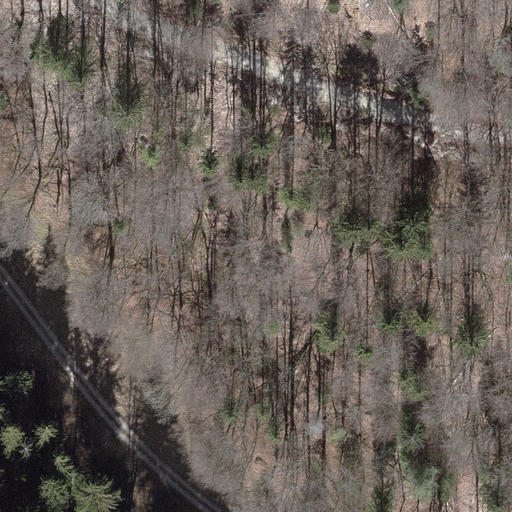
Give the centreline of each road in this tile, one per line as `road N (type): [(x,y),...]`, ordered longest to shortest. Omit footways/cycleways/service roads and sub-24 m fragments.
road 1 (track): [(511,132),(462,131),(98,0)]
road 2 (track): [(220,511),(154,461),(0,271)]
road 3 (track): [(112,511),(0,347)]
